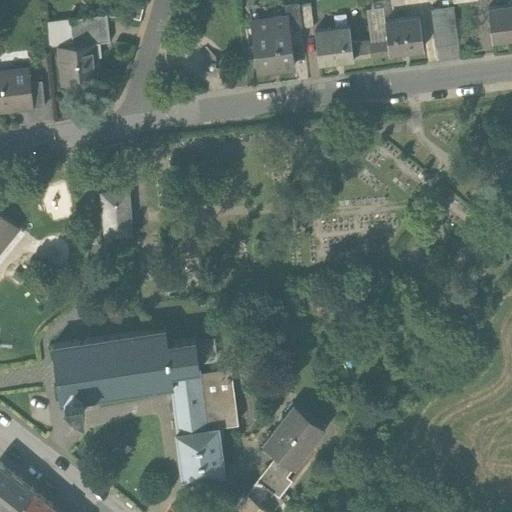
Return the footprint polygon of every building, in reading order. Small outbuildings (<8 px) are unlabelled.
[(144,6),(133,3),(129,16),(140,19),(144,6)] [(286,16),(288,16),(290,30),(301,29),(299,7),(298,3),(285,5),(286,16)] [(299,7),(301,29),(313,28),(312,16),(311,6),(299,7)] [(511,6),(487,10),(488,21),(491,40),(493,40),(511,37),(511,6)] [(458,45),(454,9),(432,12),(436,48),(458,45)] [(71,17),(72,44),(94,41),(94,43),(111,42),(108,13),(71,17)] [(280,70),(295,68),(290,30),(288,16),(286,16),(250,21),(257,73),(271,71),(280,70)] [(385,23),(387,40),(389,54),(401,53),(424,49),(420,19),(385,23)] [(343,60),(354,59),(352,44),(350,28),(315,33),(319,64),(335,61),(343,60)] [(389,54),(387,40),(368,42),(370,57),(389,54)] [(97,69),(94,43),(94,41),(72,44),(60,45),(64,82),(95,79),(94,69),(97,69)] [(370,57),(368,42),(352,44),(354,59),(370,57)] [(0,69),(0,109),(5,109),(4,104),(31,101),(29,79),(28,66),(0,69)] [(40,78),(29,79),(31,101),(32,105),(43,104),(40,78)] [(134,235),(129,188),(100,190),(104,237),(134,235)] [(0,209),(0,251),(20,226),(0,209)] [(171,385),(170,375),(199,372),(198,368),(199,368),(195,337),(167,341),(165,328),(89,338),(89,336),(72,339),(72,340),(53,342),(60,400),(65,399),(67,413),(83,411),(82,397),(97,395),(171,385)] [(230,368),(199,372),(206,428),(218,426),(218,427),(237,425),(230,368)] [(206,428),(199,372),(170,375),(171,385),(173,394),(177,432),(206,428)] [(298,374),(285,391),(311,411),(324,394),(298,374)] [(248,491),(263,504),(273,491),(278,495),(291,478),(285,473),(324,423),(295,400),(264,440),(279,452),(259,477),(248,491)] [(176,432),(182,479),(224,474),(218,427),(218,426),(206,428),(177,432),(176,432)] [(0,511),(14,511),(34,487),(0,459),(0,511)] [(43,511),(52,502),(34,487),(14,511),(43,511)] [(263,504),(248,491),(231,511),(269,511),(271,510),(263,504)] [(65,511),(52,502),(43,511),(65,511)]
